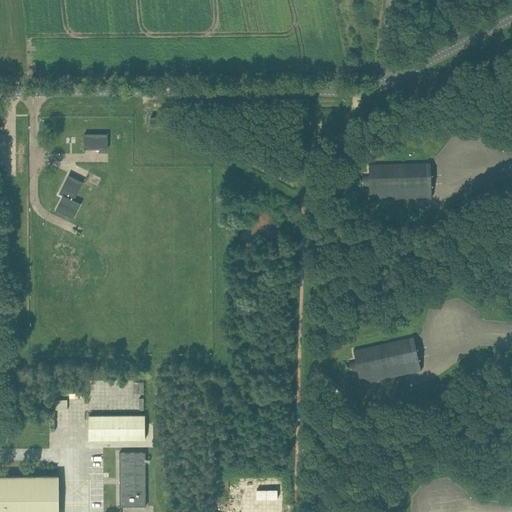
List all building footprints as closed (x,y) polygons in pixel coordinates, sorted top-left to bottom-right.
[(84,149),(107,149),(107,134),(84,134),(84,149)] [(369,164),(369,174),(362,174),(363,190),(370,189),(370,199),(432,197),(431,162),(369,164)] [(70,194),(75,197),(83,182),(68,175),(61,190),(59,193),(63,195),(56,209),(73,218),(80,204),(68,197),(70,194)] [(414,336),(353,349),(355,359),(349,361),(352,375),(359,374),(361,384),(421,371),(414,336)] [(145,415),(89,415),(89,440),(145,439),(145,415)] [(120,506),(146,506),(145,452),(119,452),(120,506)] [(0,511),(58,511),(58,476),(0,476),(0,511)]
